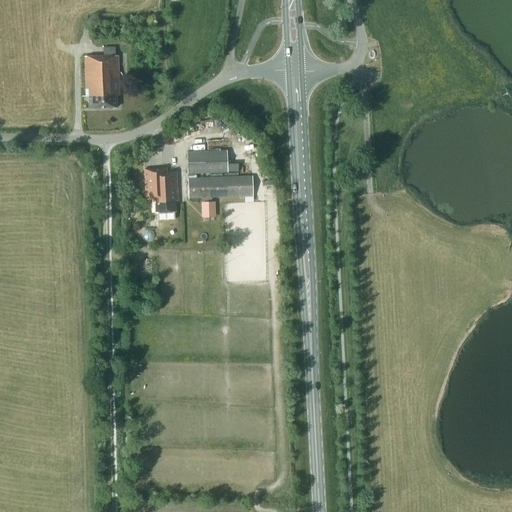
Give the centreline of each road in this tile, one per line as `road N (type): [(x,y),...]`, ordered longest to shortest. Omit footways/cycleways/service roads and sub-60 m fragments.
road 1 (unknown): [(368,163),(339,200),(355,511)]
road 2 (track): [(106,162),(112,511)]
road 3 (primary): [(288,70),(310,339)]
road 4 (primary): [(310,339),(301,70)]
road 5 (unclassified): [(0,137),(126,136),(234,76)]
road 6 (primary): [(319,511),(310,339)]
road 7 (unclassified): [(350,63),(363,90),(369,194),(380,212)]
